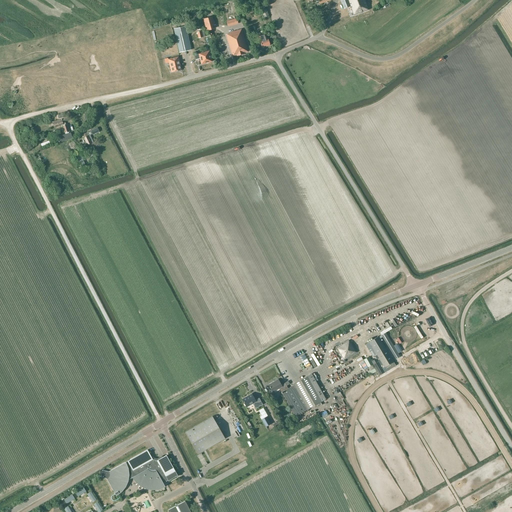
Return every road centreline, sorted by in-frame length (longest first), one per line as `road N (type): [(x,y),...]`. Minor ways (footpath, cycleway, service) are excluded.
road 1 (track): [(0,122),(8,120),(155,412)]
road 2 (track): [(381,511),(350,452),(350,428),(366,393),(395,375),(416,371),(454,381),(511,464)]
road 3 (tertiary): [(160,422),(347,314),(416,286)]
road 4 (unclassified): [(8,120),(275,54)]
road 5 (unclassified): [(416,286),(275,54)]
road 6 (unclassified): [(275,54),(321,37),(389,58),(475,0)]
road 7 (unclassified): [(511,449),(416,286)]
road 8 (track): [(511,421),(461,329),(473,296),(511,271)]
road 9 (track): [(387,378),(448,482),(504,451)]
road 10 (tertiary): [(14,511),(160,422)]
